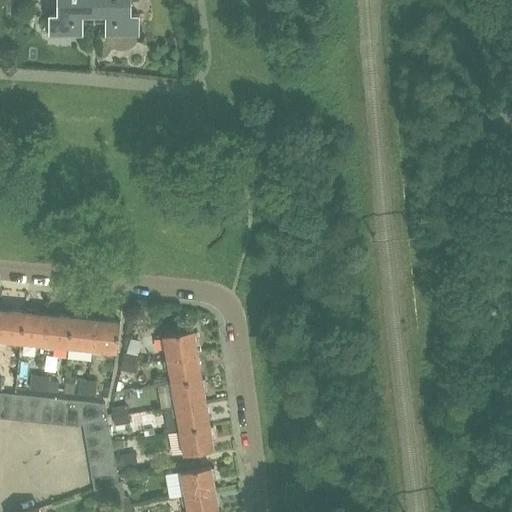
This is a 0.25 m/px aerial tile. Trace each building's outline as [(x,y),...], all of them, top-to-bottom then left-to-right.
[(82,16),(93,16),(93,0),(56,0),(57,14),(48,14),(48,35),(82,35),(82,16)] [(130,0),(93,0),(93,16),(105,16),(105,35),(138,35),(138,14),(130,14),(130,0)] [(0,338),(20,341),(23,311),(0,308),(0,338)] [(20,341),(44,343),(47,313),(23,311),(20,341)] [(44,343),(68,346),(71,316),(47,313),(44,343)] [(68,346),(92,348),(95,318),(71,316),(68,346)] [(116,351),(120,321),(95,318),(92,348),(116,351)] [(163,334),(167,359),(197,354),(193,329),(163,334)] [(122,361),(137,364),(139,355),(124,352),(122,361)] [(167,359),(171,382),(201,377),(197,354),(167,359)] [(137,364),(122,361),(120,370),(136,373),(137,364)] [(31,374),(30,389),(39,390),(41,375),(31,374)] [(50,376),(41,375),(39,390),(63,393),(64,382),(50,381),(50,376)] [(171,382),(175,406),(205,401),(201,377),(171,382)] [(79,379),(78,384),(64,382),(63,393),(87,395),(88,380),(79,379)] [(97,381),(88,380),(87,395),(108,397),(109,385),(96,384),(97,381)] [(0,391),(0,417),(11,419),(13,393),(0,392),(0,391)] [(11,419),(25,420),(27,394),(13,393),(11,419)] [(40,396),(27,394),(25,420),(38,421),(40,396)] [(38,421),(52,423),(54,397),(40,396),(38,421)] [(67,399),(54,397),(52,423),(65,424),(67,399)] [(78,424),(79,424),(79,421),(81,400),(67,399),(65,424),(78,426),(78,424)] [(105,403),(81,400),(79,421),(107,416),(105,403)] [(175,406),(179,429),(209,424),(205,401),(175,406)] [(127,405),(112,407),(113,417),(128,414),(127,405)] [(130,423),(128,414),(113,417),(114,425),(130,423)] [(110,430),(109,426),(107,416),(79,421),(79,424),(83,425),(85,435),(110,430)] [(183,454),(214,449),(209,424),(179,429),(183,454)] [(112,444),(110,430),(85,435),(87,448),(112,444)] [(114,457),(112,444),(87,448),(89,462),(114,457)] [(120,455),(121,464),(136,462),(135,453),(120,455)] [(117,471),(114,457),(89,462),(91,475),(117,471)] [(180,470),(184,495),(215,490),(210,465),(180,470)] [(119,481),(117,471),(91,475),(94,489),(110,484),(119,481)] [(94,489),(95,489),(98,497),(113,492),(110,484),(94,489)] [(184,495),(187,511),(218,511),(215,490),(184,495)] [(129,496),(114,499),(116,507),(131,504),(129,496)] [(110,500),(98,503),(100,511),(113,508),(110,500)]
